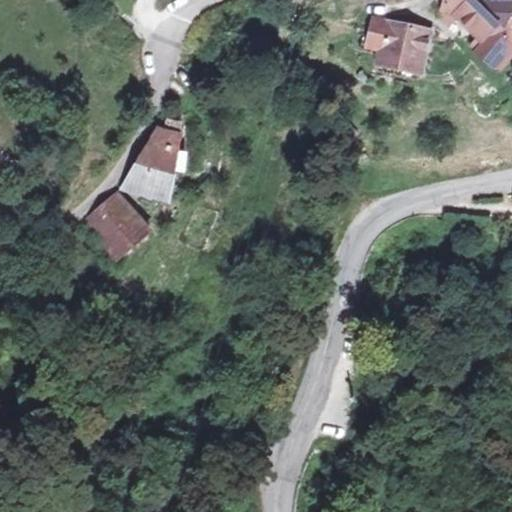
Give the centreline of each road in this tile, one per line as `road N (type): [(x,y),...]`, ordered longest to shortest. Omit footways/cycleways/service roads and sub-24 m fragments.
road 1 (tertiary): [(279,511),(283,476),(364,231),(398,206),(511,182)]
road 2 (unclassified): [(204,0),(186,7),(166,39),(161,86),(123,164),(71,219),(11,257)]
